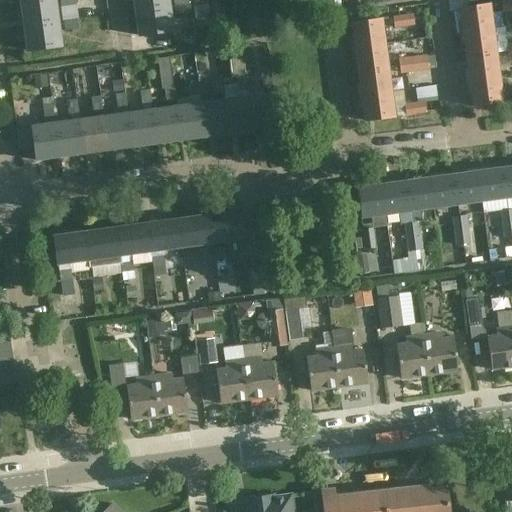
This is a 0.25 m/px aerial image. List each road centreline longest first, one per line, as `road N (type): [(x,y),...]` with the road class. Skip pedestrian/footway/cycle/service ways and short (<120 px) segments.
road 1 (residential): [(10,202),(172,180),(171,170),(234,162),(260,184),(326,174),(351,152)]
road 2 (residential): [(200,458),(511,412)]
road 3 (residential): [(73,388),(68,358),(27,364),(10,202)]
road 4 (residential): [(440,1),(460,138)]
road 5 (residential): [(351,152),(332,15)]
